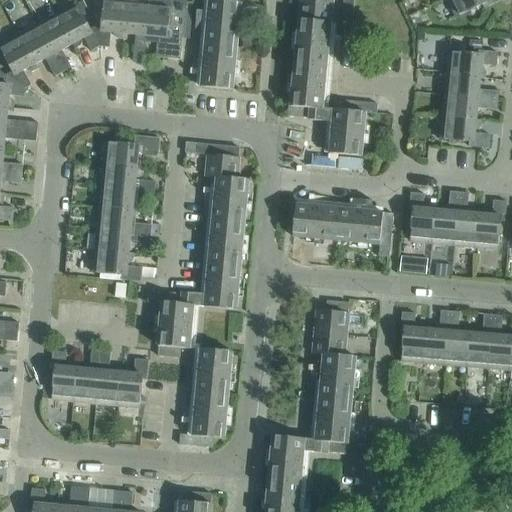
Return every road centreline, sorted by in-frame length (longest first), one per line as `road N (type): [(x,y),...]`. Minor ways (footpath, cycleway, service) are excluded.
road 1 (residential): [(41,239),(52,116),(273,135),(270,177)]
road 2 (residential): [(261,277),(511,295)]
road 3 (residential): [(270,177),(379,187),(399,170),(503,184)]
road 4 (residential): [(238,465),(261,277)]
road 5 (residential): [(24,449),(163,461)]
